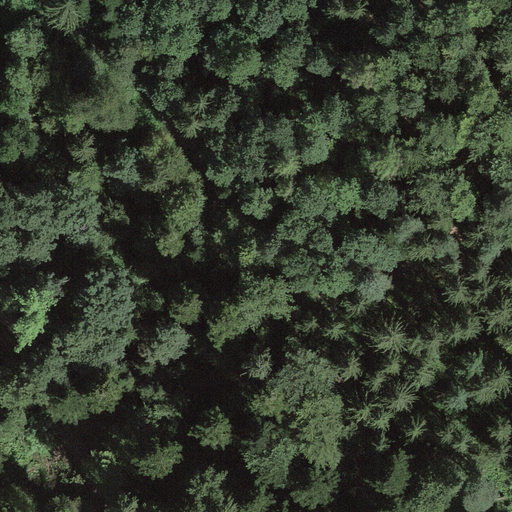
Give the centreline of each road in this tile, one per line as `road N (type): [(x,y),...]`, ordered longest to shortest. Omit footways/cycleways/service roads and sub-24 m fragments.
road 1 (track): [(47,0),(163,109),(239,261),(335,375),(355,421),(361,511)]
road 2 (track): [(0,330),(73,432),(111,511)]
